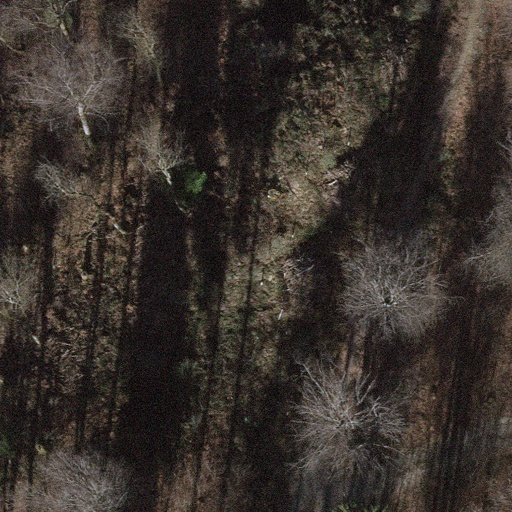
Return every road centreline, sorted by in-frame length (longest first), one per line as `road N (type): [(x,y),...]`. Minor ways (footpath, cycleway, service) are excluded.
road 1 (track): [(482,0),(298,511)]
road 2 (track): [(337,511),(441,456),(511,434)]
